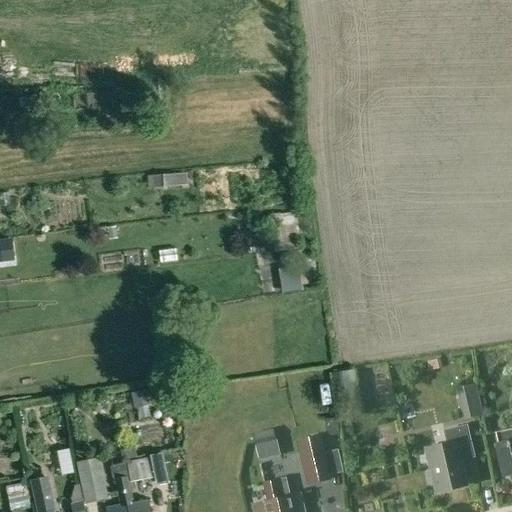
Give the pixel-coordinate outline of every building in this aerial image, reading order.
[(168,175),(158,176),(159,188),(168,187),(168,175)] [(296,213),(268,216),(273,253),(298,250),(296,213)] [(0,238),(0,261),(13,260),(10,238),(0,238)] [(147,389),(130,392),(132,402),(150,399),(147,389)] [(460,460),(473,457),(466,427),(444,432),(447,445),(426,450),(431,471),(428,474),(430,485),(435,487),(436,492),(466,485),(460,460)] [(252,434),(256,449),(276,445),(273,429),(252,434)] [(511,429),(494,434),(497,445),(495,446),(503,477),(506,476),(509,477),(511,476),(511,429)] [(295,443),(306,488),(330,482),(320,437),(295,443)] [(149,458),(153,478),(154,482),(167,480),(161,456),(149,458)] [(100,499),(96,474),(92,458),(74,461),(76,477),(77,477),(82,502),(88,501),(100,499)] [(149,458),(126,463),(130,483),(153,478),(149,458)] [(31,482),(35,500),(37,511),(56,511),(50,478),(31,482)] [(129,491),(128,483),(127,478),(114,481),(117,494),(129,491)] [(263,504),(249,507),(250,511),(303,511),(300,495),(290,497),(287,480),(276,482),(263,485),(268,502),(263,504)] [(149,511),(147,500),(132,503),(129,491),(117,494),(120,507),(126,506),(127,511),(149,511)]
